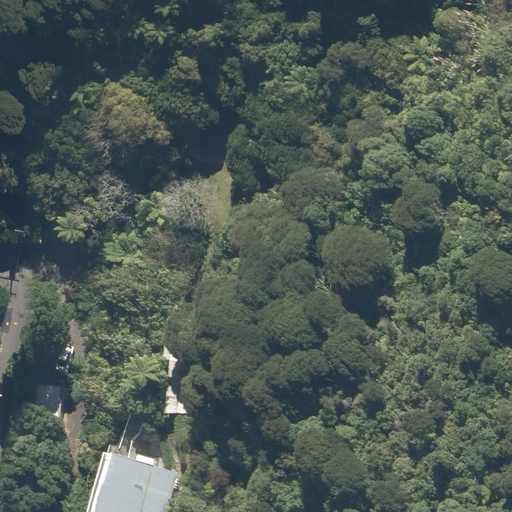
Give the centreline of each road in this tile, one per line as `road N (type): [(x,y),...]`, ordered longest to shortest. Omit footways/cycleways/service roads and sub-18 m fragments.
road 1 (residential): [(0,41),(64,90),(75,108),(64,128),(0,125)]
road 2 (residential): [(0,181),(56,209),(58,236),(34,284)]
road 3 (residential): [(0,408),(34,284)]
